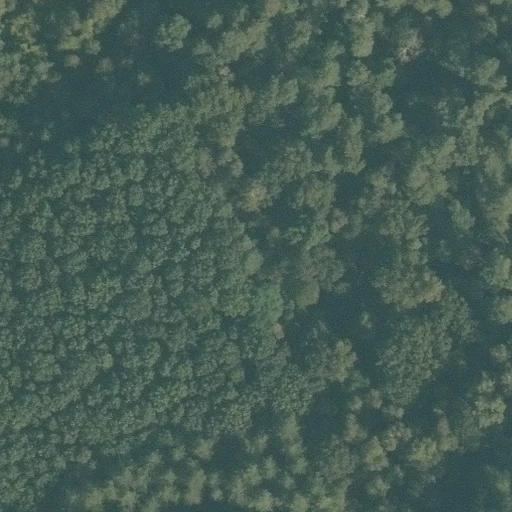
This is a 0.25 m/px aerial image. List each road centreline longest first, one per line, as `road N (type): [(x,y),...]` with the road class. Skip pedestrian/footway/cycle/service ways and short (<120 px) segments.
road 1 (track): [(142,0),(362,511)]
road 2 (track): [(179,88),(0,191)]
